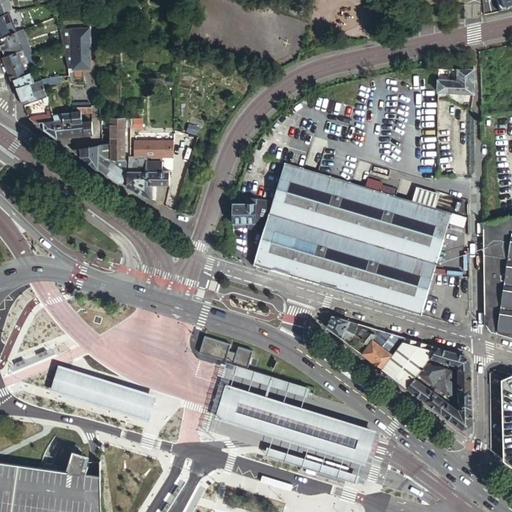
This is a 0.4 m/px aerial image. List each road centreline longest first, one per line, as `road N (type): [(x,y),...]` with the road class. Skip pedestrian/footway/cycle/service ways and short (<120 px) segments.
road 1 (secondary): [(24,411),(197,451),(397,511)]
road 2 (secondary): [(301,292),(187,257),(1,118)]
road 3 (unclassified): [(478,345),(476,67)]
road 4 (primary): [(470,483),(286,345)]
road 5 (secondary): [(0,151),(125,244),(123,290)]
road 6 (tertiary): [(301,292),(478,345)]
road 7 (primary): [(286,345),(123,290)]
road 8 (tertiary): [(470,483),(478,345)]
